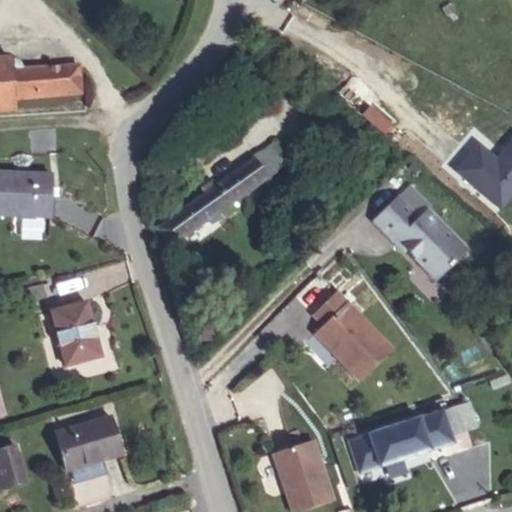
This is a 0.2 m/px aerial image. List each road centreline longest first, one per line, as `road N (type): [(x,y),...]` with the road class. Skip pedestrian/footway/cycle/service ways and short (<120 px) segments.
road 1 (residential): [(216,511),(121,145),(183,88),(222,33),(225,0)]
road 2 (track): [(0,130),(103,118),(121,145)]
